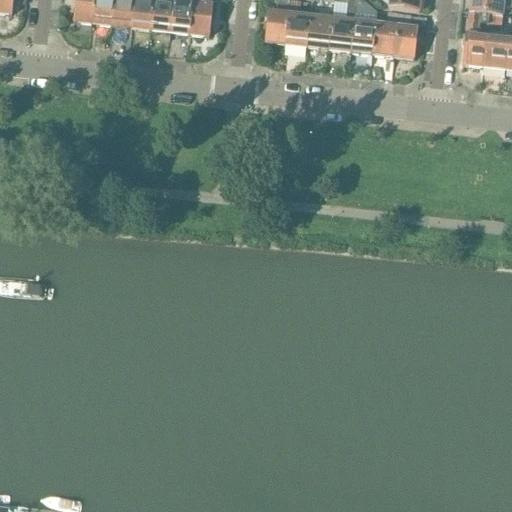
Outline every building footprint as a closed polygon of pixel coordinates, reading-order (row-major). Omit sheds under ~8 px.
[(0,0),(0,16),(12,17),(13,0),(0,0)] [(95,0),(76,0),(73,24),(92,26),(95,0)] [(95,0),(92,26),(112,29),(115,0),(95,0)] [(115,0),(112,29),(131,31),(134,0),(115,0)] [(134,0),(131,31),(151,33),(154,2),(144,1),(144,0),(134,0)] [(154,2),(151,33),(169,35),(173,4),(173,0),(164,0),(164,3),(154,2)] [(173,0),(173,4),(169,35),(189,37),(192,6),(192,0),(173,0)] [(331,21),(327,53),(348,56),(353,18),(354,0),(348,0),(347,23),(331,21)] [(378,15),(360,0),(354,0),(353,18),(355,18),(377,20),(378,15)] [(388,0),(388,11),(419,15),(420,0),(388,0)] [(471,0),(470,15),(490,17),(502,18),(503,10),(511,10),(511,0),(508,0),(471,0)] [(289,14),(289,12),(290,12),(291,3),(278,1),(277,13),(289,14)] [(300,13),(301,3),(291,3),(290,12),(300,13)] [(192,6),(189,37),(209,39),(213,8),(192,6)] [(269,15),(265,46),(286,49),(289,17),(269,15)] [(470,15),(464,68),(484,70),(487,39),(488,35),(482,34),(480,32),(480,28),(483,26),(489,27),(490,17),(470,15)] [(388,16),(387,25),(394,26),(395,16),(388,16)] [(410,27),(411,18),(395,16),(394,26),(410,27)] [(289,17),(286,49),(306,51),(310,19),(289,17)] [(490,17),(489,27),(501,28),(502,18),(490,17)] [(310,19),(306,51),(327,53),(331,21),(310,19)] [(352,24),(348,56),(369,58),(373,26),(352,24)] [(373,26),(369,58),(390,60),(394,28),(373,26)] [(394,28),(390,60),(413,63),(417,30),(394,28)] [(487,39),(484,70),(505,73),(509,41),(487,39)]
